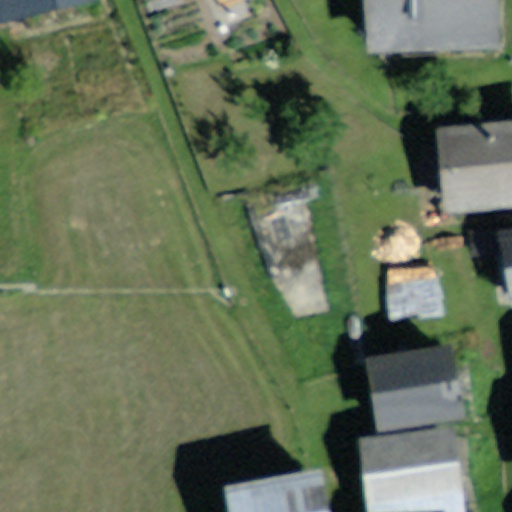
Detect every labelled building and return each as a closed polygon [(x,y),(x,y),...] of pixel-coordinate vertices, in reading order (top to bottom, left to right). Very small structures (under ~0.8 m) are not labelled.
[(82,0),(0,0),(0,18),(82,1),(82,0)] [(493,0),(369,0),(371,39),(495,35),(493,0)] [(511,130),(443,135),(447,199),(511,194),(511,130)] [(444,357),(376,369),(386,426),(454,415),(444,357)] [(458,435),(381,440),(385,497),(462,492),(458,435)] [(322,511),(318,484),(235,498),(237,511),(322,511)]
